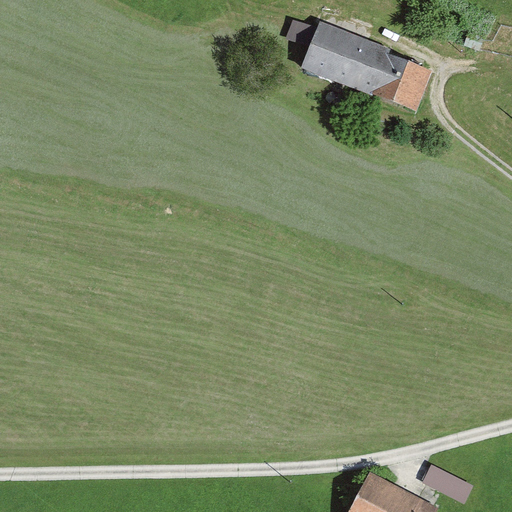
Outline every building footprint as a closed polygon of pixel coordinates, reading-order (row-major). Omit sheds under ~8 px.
[(359,88),(370,92),(384,56),(386,51),(373,46),(372,48),(316,25),(299,68),(358,91),(359,88)] [(462,45),(476,50),(480,40),(466,35),(462,45)] [(412,108),(425,72),(416,69),(417,64),(409,61),(407,65),(384,56),(370,92),(412,108)] [(421,481),(461,501),(468,488),(427,468),(421,481)] [(349,511),(429,511),(430,511),(367,479),(349,511)]
